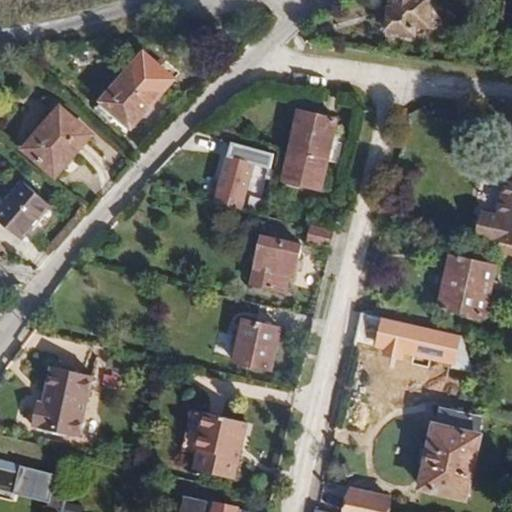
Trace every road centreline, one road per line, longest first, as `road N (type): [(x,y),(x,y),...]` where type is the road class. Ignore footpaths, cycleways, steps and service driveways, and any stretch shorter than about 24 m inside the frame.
road 1 (residential): [(395,75),(298,511)]
road 2 (residential): [(269,49),(181,130),(47,275),(0,346)]
road 3 (residential): [(269,49),(395,75)]
